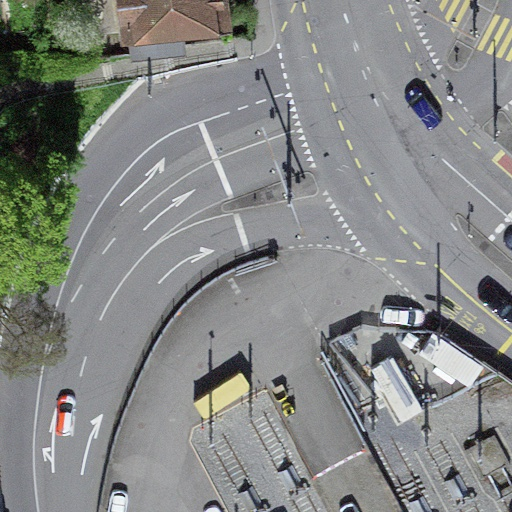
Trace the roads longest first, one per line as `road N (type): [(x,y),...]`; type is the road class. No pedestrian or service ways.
road 1 (secondary): [(398,104),(354,131),(225,174),(181,197),(145,230),(86,331),(60,449),(56,511)]
road 2 (primary): [(511,219),(448,164),(398,104)]
